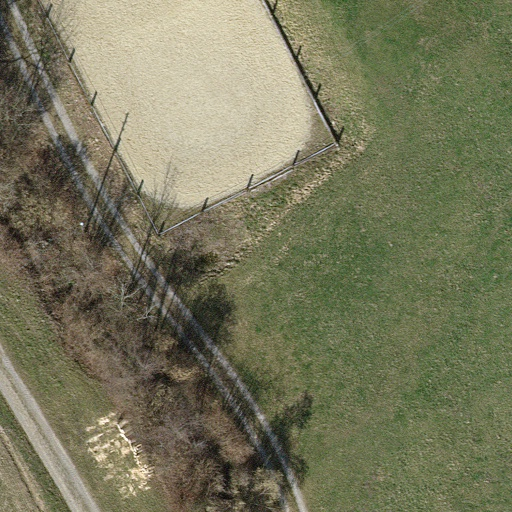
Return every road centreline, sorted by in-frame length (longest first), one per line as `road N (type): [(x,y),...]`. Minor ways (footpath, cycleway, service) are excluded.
road 1 (track): [(0,0),(67,152),(246,418),(289,511)]
road 2 (track): [(0,365),(87,511)]
